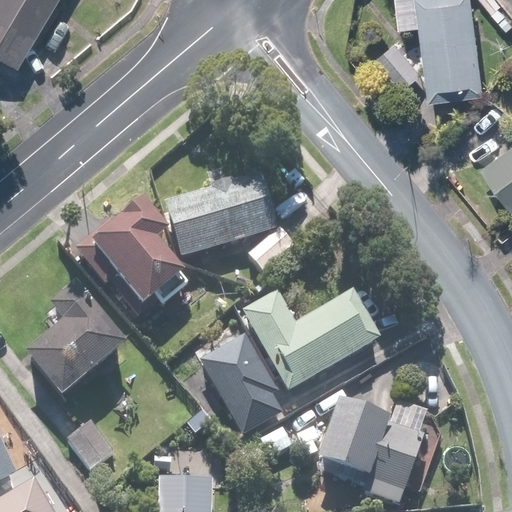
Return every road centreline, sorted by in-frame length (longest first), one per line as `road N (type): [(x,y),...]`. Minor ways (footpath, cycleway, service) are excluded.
road 1 (residential): [(511,406),(466,291),(247,8)]
road 2 (residential): [(247,8),(0,209)]
